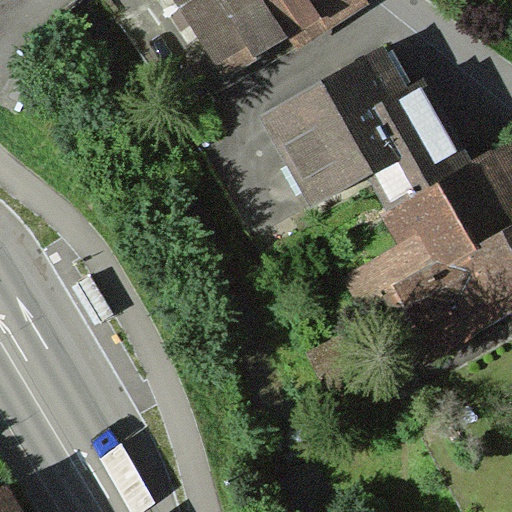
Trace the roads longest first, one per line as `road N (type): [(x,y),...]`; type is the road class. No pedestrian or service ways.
road 1 (primary): [(0,316),(110,511)]
road 2 (residential): [(391,0),(476,85),(511,106)]
